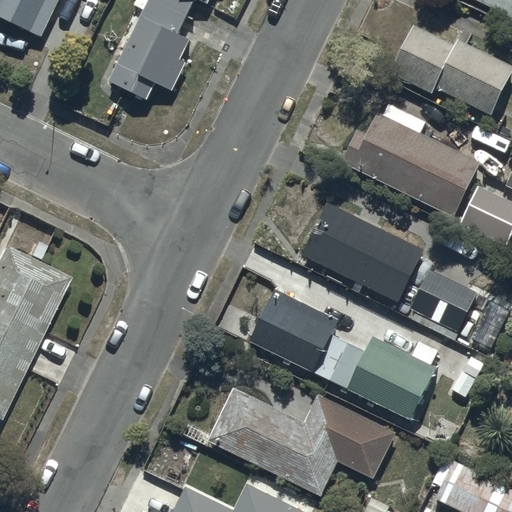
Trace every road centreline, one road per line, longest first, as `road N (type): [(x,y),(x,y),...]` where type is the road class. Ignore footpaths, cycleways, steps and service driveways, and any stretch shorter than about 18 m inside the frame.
road 1 (residential): [(194,234),(60,511)]
road 2 (residential): [(310,0),(194,234)]
road 3 (residential): [(194,234),(0,138)]
